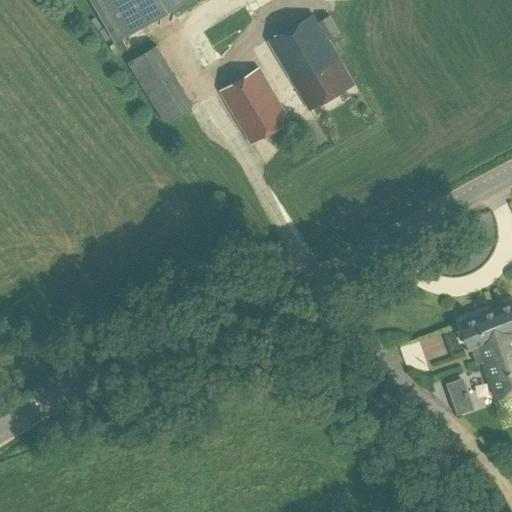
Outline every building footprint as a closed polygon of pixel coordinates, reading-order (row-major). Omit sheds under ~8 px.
[(91,0),(116,41),(186,0),(91,0)] [(313,16),(269,42),(310,110),(353,85),(327,39),(340,32),(331,16),(318,24),(313,16)] [(364,29),(341,42),(358,69),(380,56),(364,29)] [(180,52),(192,70),(217,53),(206,36),(180,52)] [(156,47),(129,63),(165,121),(192,105),(156,47)] [(259,69),(221,91),(252,144),(290,122),(259,69)] [(511,301),(461,322),(477,367),(479,366),(492,402),(511,394),(511,301)]
